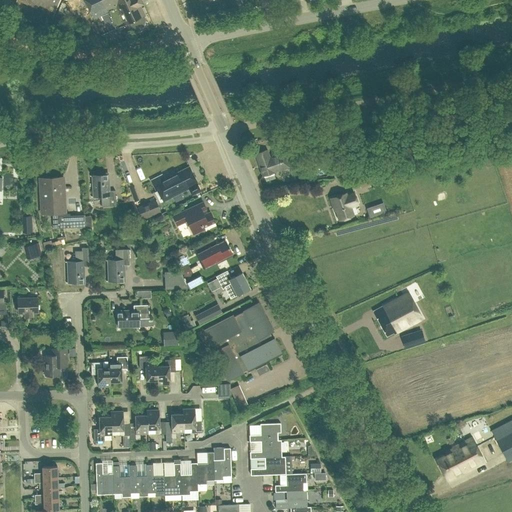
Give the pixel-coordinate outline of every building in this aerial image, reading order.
[(54,15),(59,0),(48,0),(44,11),(54,15)] [(84,0),(89,10),(110,0),(84,0)] [(145,19),(143,15),(139,4),(143,3),(141,0),(110,0),(89,10),(93,20),(108,13),(115,29),(125,25),(127,29),(134,32),(142,28),(145,19)] [(276,154),(278,158),(275,159),(271,161),(267,150),(255,154),(262,175),(278,170),(289,166),(290,170),(299,167),(292,148),(276,154)] [(151,181),(162,202),(188,188),(191,195),(201,190),(196,182),(197,182),(189,166),(170,176),(161,180),(160,176),(151,181)] [(379,181),(375,169),(356,175),(358,181),(371,177),(373,183),(379,181)] [(101,196),(102,206),(116,206),(115,190),(108,191),(107,175),(90,176),(94,176),(95,190),(93,190),(93,196),(91,196),(91,197),(101,196)] [(42,213),(65,212),(63,177),(40,178),(42,213)] [(345,192),(330,198),(332,205),(334,205),(339,220),(353,215),(350,207),(358,204),(354,192),(346,195),(345,192)] [(156,200),(138,207),(143,219),(161,212),(156,200)] [(177,225),(187,221),(194,234),(205,229),(204,227),(215,222),(211,212),(204,215),(202,211),(206,209),(203,202),(173,216),(177,225)] [(366,208),(370,217),(387,212),(384,202),(366,208)] [(72,227),(72,215),(59,216),(59,228),(72,227)] [(31,216),(22,216),(23,232),(32,232),(31,216)] [(51,246),(65,243),(63,236),(59,237),(59,240),(51,242),(51,246)] [(216,243),(213,245),(210,240),(193,248),(203,267),(232,253),(226,241),(217,245),(216,243)] [(42,255),(39,243),(25,246),(28,259),(42,255)] [(82,266),(89,266),(88,247),(81,248),(82,251),(75,251),(75,261),(65,262),(68,262),(68,268),(69,268),(70,282),(66,282),(66,283),(83,282),(82,266)] [(89,248),(89,257),(99,258),(99,249),(89,248)] [(123,265),(129,264),(129,249),(115,250),(115,260),(105,260),(105,261),(108,261),(108,267),(109,267),(110,280),(106,281),(123,281),(123,265)] [(165,288),(165,289),(188,288),(179,271),(164,272),(165,280),(169,280),(169,288),(165,288)] [(237,295),(250,288),(242,272),(230,278),(227,271),(216,276),(222,288),(225,286),(231,298),(237,295)] [(393,331),(394,333),(422,318),(408,292),(373,310),(387,335),(393,331)] [(17,298),(18,312),(38,312),(37,297),(17,298)] [(281,352),(274,338),(271,340),(267,334),(273,331),(258,302),(244,310),(234,316),(233,315),(204,330),(212,344),(213,343),(216,350),(213,351),(228,380),(242,373),(241,372),(247,369),(248,370),(281,352)] [(139,318),(149,318),(149,304),(133,305),(134,312),(118,312),(118,329),(119,329),(119,325),(133,325),(133,326),(139,326),(139,328),(139,318)] [(209,309),(195,316),(199,323),(213,316),(209,309)] [(180,316),(185,328),(195,325),(190,312),(180,316)] [(421,330),(413,333),(417,344),(425,342),(421,330)] [(167,332),(168,344),(177,343),(176,332),(167,332)] [(59,375),(59,367),(67,366),(67,362),(66,348),(52,348),(52,355),(44,355),(45,375),(59,375)] [(110,381),(122,381),(121,369),(127,368),(127,356),(117,357),(117,362),(109,363),(109,367),(110,381)] [(157,365),(157,361),(149,361),(149,356),(139,356),(139,368),(145,368),(146,380),(157,380),(158,380),(157,365)] [(165,365),(157,365),(158,380),(157,380),(158,384),(170,384),(169,371),(175,371),(175,359),(165,360),(165,365)] [(109,367),(101,367),(101,362),(91,362),(91,374),(98,374),(98,386),(110,386),(110,381),(109,367)] [(217,392),(230,392),(230,384),(217,384),(217,392)] [(247,404),(242,392),(234,396),(239,407),(247,404)] [(291,411),(289,406),(276,413),(277,416),(285,413),(288,413),(291,411)] [(182,408),(183,413),(183,427),(184,427),(191,427),(191,433),(202,432),(201,420),(195,420),(195,408),(182,408)] [(147,429),(148,429),(155,428),(155,434),(165,434),(166,434),(165,426),(165,421),(159,422),(159,409),(146,410),(147,414),(147,429)] [(129,423),(123,423),(123,411),(110,411),(111,416),(111,430),(112,430),(119,430),(119,435),(129,435),(130,435),(129,427),(129,423)] [(172,441),(172,438),(176,438),(176,432),(184,432),(184,427),(183,427),(183,413),(171,414),(171,426),(165,426),(166,434),(165,434),(166,438),(166,441),(172,441)] [(147,414),(135,415),(135,427),(129,427),(130,435),(129,435),(130,439),(140,439),(140,434),(148,433),(148,429),(147,429),(147,414)] [(111,416),(99,416),(99,428),(93,429),(94,441),(104,440),(104,435),(112,435),(112,430),(111,430),(111,416)] [(511,418),(491,430),(495,437),(511,428),(511,418)] [(249,441),(260,441),(260,440),(277,440),(277,432),(281,432),(280,423),(260,423),(260,434),(249,435),(249,441)] [(511,428),(495,437),(507,461),(511,459),(511,428)] [(436,459),(447,481),(485,462),(472,437),(451,447),(452,448),(445,452),(446,454),(436,459)] [(281,457),(281,456),(281,439),(277,440),(260,440),(260,441),(261,451),(250,451),(250,458),(264,457),(281,457)] [(308,455),(316,454),(311,444),(307,446),(308,455)] [(231,476),(230,458),(230,448),(223,448),(224,459),(214,459),(213,459),(214,480),(223,479),(223,476),(231,476)] [(207,452),(207,458),(207,463),(197,463),(197,484),(198,484),(206,483),(206,480),(214,480),(213,459),(214,459),(213,452),(207,452)] [(254,468),(250,468),(250,475),(254,475),(263,474),(285,474),(292,473),(292,456),(285,456),(281,456),(281,457),(264,457),(265,468),(254,468)] [(97,494),(114,493),(113,473),(102,473),(102,462),(95,463),(97,494)] [(198,490),(198,484),(197,484),(197,463),(197,462),(190,463),(191,474),(180,474),(181,494),(190,494),(190,491),(198,490)] [(163,475),(164,495),(181,494),(180,474),(180,463),(173,463),(174,474),(163,475)] [(155,495),(164,495),(163,475),(153,475),(152,464),(146,464),(146,475),(147,475),(147,492),(148,492),(155,492),(155,495)] [(121,493),(122,497),(131,496),(131,493),(130,493),(130,476),(119,476),(119,465),(113,465),(112,465),(113,473),(114,493),(121,493)] [(148,496),(148,492),(147,492),(147,475),(146,475),(136,476),(136,465),(129,465),(130,476),(130,493),(131,493),(138,493),(138,496),(148,496)] [(42,472),(34,473),(34,478),(57,477),(57,466),(42,466),(42,472)] [(286,484),(275,485),(275,491),(286,491),(286,490),(303,490),(303,482),(306,482),(306,473),(292,473),(285,474),(286,484)] [(34,478),(34,482),(43,482),(43,488),(58,488),(57,477),(34,478)] [(43,494),(35,494),(35,499),(58,498),(58,488),(43,488),(43,494)] [(286,501),(275,501),(276,508),(277,508),(290,508),(290,507),(307,507),(307,506),(306,490),(303,490),(286,490),(286,491),(286,501)] [(35,499),(35,504),(43,504),(44,509),(44,510),(51,509),(51,510),(59,509),(58,498),(35,499)]
